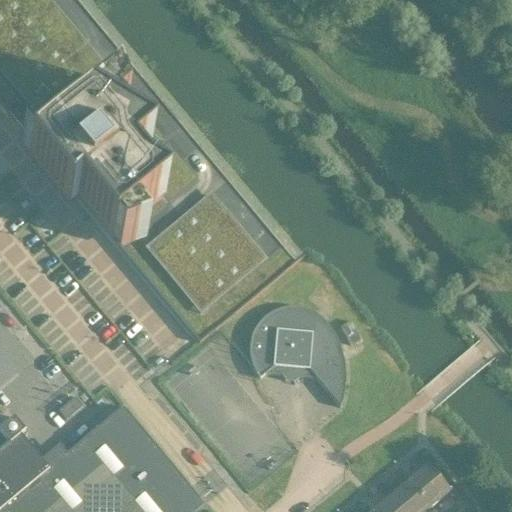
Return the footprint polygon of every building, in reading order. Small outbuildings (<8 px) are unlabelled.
[(304,255),(302,257),(88,0),(0,0),(0,106),(6,113),(8,112),(8,111),(50,76),(66,96),(89,77),(103,95),(49,140),(44,134),(35,124),(28,135),(20,148),(67,206),(69,204),(69,203),(76,198),(198,345),(305,256),(304,255)] [(253,334),(251,337),(250,341),(249,344),(249,348),(249,351),(249,355),(249,358),(250,361),(251,365),(252,368),(253,371),(255,374),(257,377),(259,380),(265,375),(265,376),(281,377),(284,382),(284,383),(294,384),(294,383),(298,379),(314,380),(339,409),(341,405),(342,400),(343,395),(344,390),(345,385),(345,380),(345,375),(345,371),(343,361),(343,357),(342,353),(340,349),(339,345),(337,341),(335,337),(332,334),(330,330),(327,327),(324,324),(321,321),(317,319),(314,316),(310,314),(306,312),(302,311),(298,309),(294,309),(291,309),(287,309),(283,310),(280,310),(276,312),(273,313),(270,315),(267,317),(264,319),(261,322),(258,324),(256,327),(254,331),(253,334)] [(349,323),(339,329),(350,347),(359,342),(349,323)] [(58,413),(66,422),(82,408),(75,399),(58,413)] [(0,450),(0,511),(198,511),(204,507),(122,409),(67,455),(66,455),(60,461),(48,471),(27,445),(20,437),(25,433),(13,419),(0,430),(0,434),(8,444),(0,450)] [(427,467),(407,483),(430,509),(449,493),(427,467)] [(399,511),(426,511),(430,509),(407,483),(388,499),(399,511)] [(399,511),(388,499),(372,511),(399,511)]
